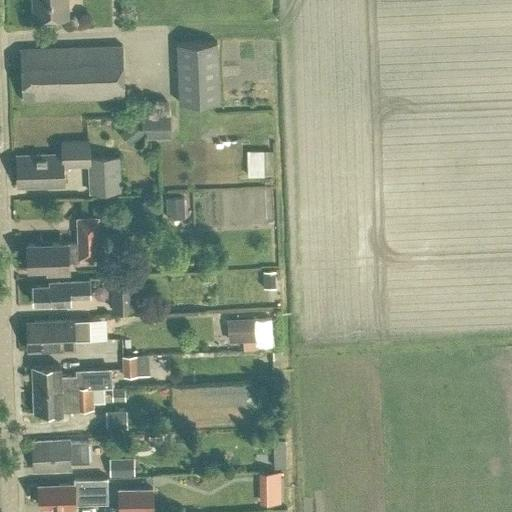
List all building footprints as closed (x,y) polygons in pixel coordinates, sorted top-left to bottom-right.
[(67,0),(32,0),(33,17),(68,15),(67,0)] [(177,41),(179,101),(220,100),(218,40),(177,41)] [(21,48),(23,99),(125,95),(122,43),(21,48)] [(146,129),(137,117),(120,131),(130,142),(146,129)] [(16,185),(65,183),(64,163),(89,162),(90,190),(120,189),(119,153),(89,154),(88,137),(62,138),(62,148),(15,150),(16,185)] [(242,172),(269,172),(269,148),(243,147),(242,172)] [(162,195),(163,216),(180,215),(179,195),(162,195)] [(99,213),(76,214),(77,241),(26,242),(27,258),(31,258),(32,267),(47,267),(47,270),(67,270),(67,260),(78,260),(78,256),(100,256),(99,213)] [(141,306),(141,275),(133,275),(133,273),(111,274),(111,308),(134,307),(134,306),(141,306)] [(47,282),(33,282),(33,286),(29,289),(29,294),(34,298),(34,301),(54,300),(57,302),(70,302),(70,296),(89,295),(89,279),(47,280),(47,282)] [(253,338),(251,314),(221,316),(222,340),(253,338)] [(90,316),(27,319),(28,348),(74,346),(74,337),(90,336),(90,316)] [(148,351),(135,351),(135,353),(122,354),(123,374),(149,372),(148,351)] [(77,371),(60,372),(60,364),(32,365),(33,390),(105,387),(105,384),(93,384),(112,383),(111,365),(77,366),(77,371)] [(94,407),(94,400),(105,399),(105,387),(33,390),(33,410),(61,410),(61,408),(94,407)] [(128,424),(128,407),(107,408),(108,425),(128,424)] [(270,465),(284,465),(283,436),(269,437),(270,465)] [(88,438),(35,439),(35,444),(31,444),(32,462),(39,462),(39,469),(69,469),(69,460),(89,459),(88,438)] [(108,456),(108,473),(133,473),(132,455),(108,456)] [(257,469),(259,501),(278,500),(276,468),(257,469)] [(37,485),(38,503),(53,503),(53,506),(75,506),(75,502),(79,502),(79,500),(91,500),(90,493),(106,492),(106,476),(73,477),(73,482),(58,482),(58,485),(37,485)] [(116,486),(117,511),(152,511),(152,485),(116,486)]
